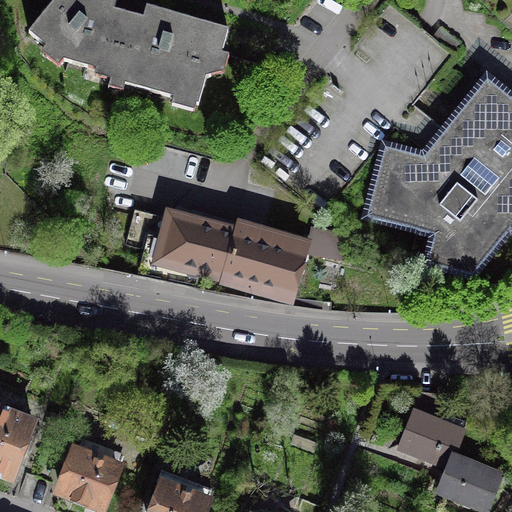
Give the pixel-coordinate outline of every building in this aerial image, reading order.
[(55,0),(29,33),(52,52),(59,43),(67,49),(64,61),(87,68),(89,61),(113,67),(111,74),(112,75),(129,15),(114,11),(117,0),(55,0)] [(129,15),(112,75),(110,81),(111,81),(115,68),(128,71),(124,84),(184,101),(186,94),(198,98),(196,105),(198,105),(206,78),(211,77),(208,66),(206,66),(210,52),(221,55),(228,31),(146,8),(143,20),(129,15)] [(511,100),(487,80),(424,158),(385,148),(367,217),(417,230),(410,258),(428,263),(427,264),(472,276),(510,229),(511,231),(511,100)] [(171,217),(169,222),(137,214),(128,245),(147,250),(140,276),(196,286),(201,271),(224,277),(223,279),(288,297),(301,251),(266,241),(268,237),(245,230),(246,227),(239,225),(236,233),(172,215),(171,217)] [(346,236),(314,230),(309,254),(341,260),(346,236)] [(436,387),(415,378),(407,398),(428,407),(436,387)] [(0,410),(0,474),(20,482),(41,427),(0,410)] [(400,448),(448,468),(453,455),(461,436),(430,424),(432,419),(415,412),(400,448)] [(121,459),(73,438),(52,486),(101,506),(121,459)] [(486,511),(499,480),(468,467),(470,462),(453,455),(448,468),(438,492),(486,511)] [(202,511),(210,491),(162,472),(145,511),(202,511)]
